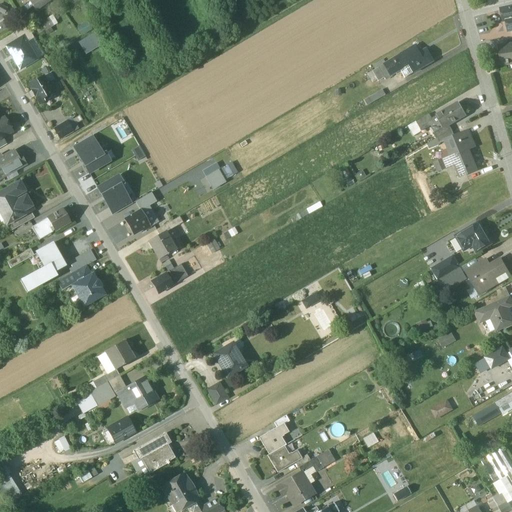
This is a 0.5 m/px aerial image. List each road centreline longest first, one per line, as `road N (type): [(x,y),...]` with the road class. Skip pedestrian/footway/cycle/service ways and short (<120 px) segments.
road 1 (residential): [(265,511),(0,61)]
road 2 (track): [(52,147),(307,0)]
road 3 (residential): [(511,178),(465,15)]
